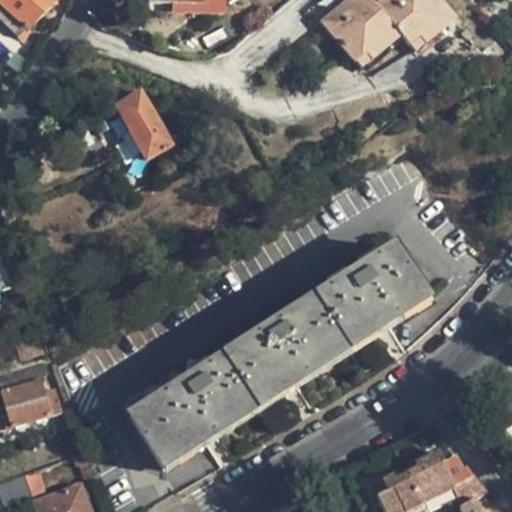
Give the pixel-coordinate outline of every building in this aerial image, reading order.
[(57,0),(0,0),(0,5),(27,31),(58,0),(57,0)] [(174,13),(224,16),(224,0),(151,0),(151,4),(175,5),(174,13)] [(363,70),(402,37),(376,6),(370,0),(350,0),(324,22),(363,70)] [(384,0),(376,6),(402,37),(416,54),(458,21),(441,0),(384,0)] [(0,23),(18,42),(27,31),(0,5),(0,23)] [(511,78),(511,59),(508,53),(436,97),(448,117),(511,78)] [(173,148),(142,92),(117,106),(147,162),(173,148)] [(432,304),(396,248),(130,419),(165,474),(432,304)] [(48,353),(41,333),(28,337),(35,357),(48,353)] [(0,377),(0,382),(2,391),(41,381),(50,379),(45,365),(0,377)] [(44,393),(41,381),(2,391),(13,429),(63,414),(56,391),(44,393)] [(447,482),(457,497),(461,501),(456,504),(459,511),(471,511),(479,506),(471,493),(482,485),(459,443),(440,455),(434,445),(408,461),(412,466),(402,472),(418,499),(447,482)] [(87,485),(96,481),(86,455),(77,458),(87,485)] [(408,461),(399,467),(402,472),(412,466),(408,461)] [(402,472),(399,467),(387,474),(391,479),(402,472)] [(391,479),(387,474),(375,482),(381,492),(374,497),(382,511),(414,511),(423,507),(418,499),(402,472),(391,479)] [(0,496),(6,511),(15,511),(36,505),(25,477),(0,486),(0,496)] [(425,511),(432,511),(457,497),(447,482),(418,499),(423,507),(425,511)] [(90,511),(81,487),(36,505),(38,511),(90,511)]
